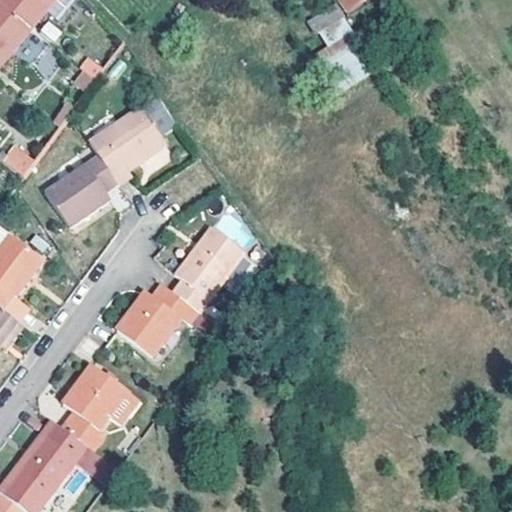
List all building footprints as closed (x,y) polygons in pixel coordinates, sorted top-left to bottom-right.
[(0,0),(0,2),(32,28),(56,0),(0,0)] [(340,0),(350,13),(370,0),(340,0)] [(0,65),(32,28),(0,2),(0,65)] [(316,21),(322,31),(346,16),(340,6),(316,21)] [(89,58),(71,82),(84,92),(102,68),(89,58)] [(139,106),(89,143),(97,154),(118,182),(132,172),(127,168),(164,140),(139,106)] [(0,149),(0,158),(22,176),(34,160),(14,144),(6,154),(0,149)] [(106,191),(118,182),(97,154),(45,194),(71,228),(111,198),(106,191)] [(184,280),(174,292),(175,293),(200,311),(202,312),(248,252),(213,226),(176,275),(184,280)] [(6,234),(0,241),(0,309),(2,311),(13,296),(41,260),(6,234)] [(166,286),(157,298),(166,305),(175,293),(174,292),(166,286)] [(191,322),(200,311),(175,293),(166,305),(157,298),(150,293),(121,331),(154,356),(184,318),(191,322)] [(2,311),(17,322),(29,307),(13,296),(2,311)] [(0,343),(17,322),(2,311),(0,309),(0,343)] [(64,426),(93,448),(105,432),(99,427),(127,389),(95,364),(66,403),(76,410),(64,426)] [(19,485),(14,481),(4,494),(28,511),(44,511),(93,448),(64,426),(59,423),(48,437),(53,442),(19,485)] [(48,437),(14,481),(19,485),(53,442),(48,437)] [(0,511),(28,511),(4,494),(2,492),(0,494),(0,511)]
